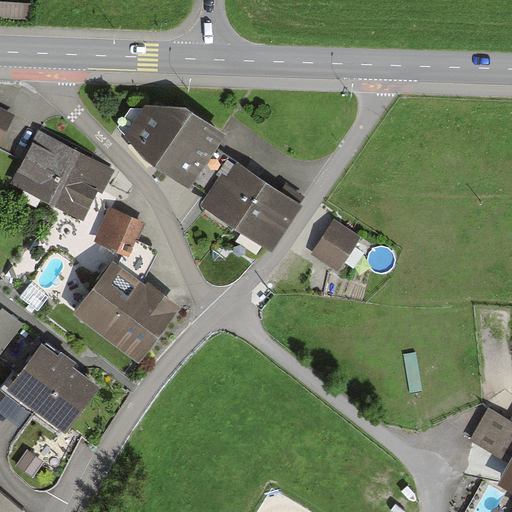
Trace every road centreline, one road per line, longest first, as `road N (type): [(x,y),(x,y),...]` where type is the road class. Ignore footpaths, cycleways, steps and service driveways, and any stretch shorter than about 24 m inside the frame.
road 1 (residential): [(44,53),(52,94),(152,196),(193,282),(219,308)]
road 2 (residential): [(382,65),(374,108),(277,248),(219,308)]
road 3 (residential): [(219,308),(116,431),(75,511)]
road 4 (primary): [(210,59),(382,65)]
road 5 (primary): [(44,53),(210,59)]
road 6 (primary): [(382,65),(511,69)]
